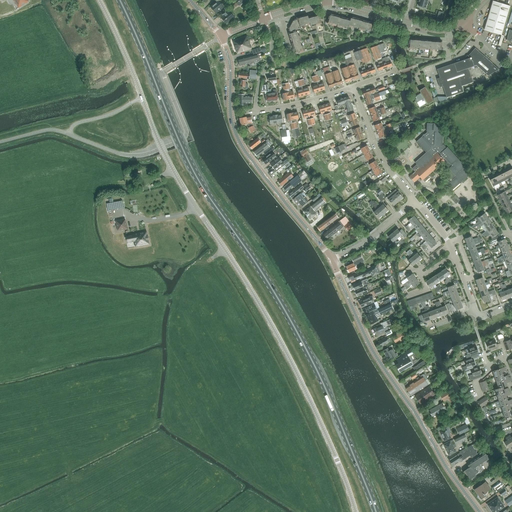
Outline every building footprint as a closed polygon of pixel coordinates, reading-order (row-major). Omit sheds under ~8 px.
[(419,2),(418,5),(419,6),(419,7),(424,8),(424,7),(426,8),(427,0),(419,0),(419,1),(419,2)] [(218,1),(211,7),(216,13),(224,7),(218,1)] [(484,30),(501,35),(510,6),(493,1),(484,30)] [(229,12),(226,13),(226,12),(228,11),(228,10),(225,12),(225,13),(222,15),(223,15),(223,16),(221,18),(220,16),(220,17),(221,18),(226,24),(230,21),(234,17),(229,11),(229,12)] [(343,28),(343,27),(348,28),(349,27),(354,28),(354,27),(359,28),(359,29),(364,31),(365,30),(370,31),(372,23),(352,17),(352,19),(351,18),(350,20),(331,14),(330,15),(329,15),(327,23),(332,25),(333,24),(337,25),(337,26),(343,28)] [(296,52),(296,54),(304,51),(303,46),(302,46),(300,41),(301,41),(300,35),(298,36),(297,31),(299,26),(304,24),(305,26),(310,24),(310,26),(316,24),(316,25),(322,24),(319,16),(318,16),(317,15),(308,17),(308,16),(307,16),(306,15),(297,18),(297,19),(292,20),(288,28),(290,33),(289,33),(295,53),(296,52)] [(233,41),(237,53),(251,49),(247,36),(233,41)] [(419,48),(419,49),(425,50),(425,49),(430,49),(430,50),(435,51),(436,50),(441,50),(442,41),(410,39),(410,40),(409,40),(408,48),(414,49),(414,48),(419,48)] [(377,46),(380,53),(384,52),(386,51),(384,44),(384,43),(377,46)] [(382,58),(380,53),(377,46),(375,46),(371,48),(374,57),(375,60),(377,60),(382,58)] [(367,48),(360,50),(363,58),(364,62),(365,63),(371,60),(367,48)] [(473,82),(468,68),(476,66),(488,76),(499,69),(475,48),(468,56),(466,57),(467,59),(437,69),(440,78),(437,79),(440,88),(443,87),(446,98),(464,92),(462,86),(473,82)] [(363,58),(360,50),(354,53),(355,57),(357,61),(361,59),(363,58)] [(257,54),(238,59),(240,66),(259,61),(263,60),(263,56),(263,55),(263,53),(257,54)] [(382,59),(383,63),(385,69),(389,67),(389,68),(389,67),(392,66),(390,60),(389,57),(382,59)] [(385,69),(383,63),(382,64),(381,62),(378,63),(379,64),(376,65),(378,71),(382,70),(382,71),(382,70),(385,69)] [(347,66),(352,80),(359,78),(354,64),(349,66),(348,65),(347,66)] [(369,69),(367,69),(369,74),(372,73),(372,74),(373,74),(372,73),(376,72),(373,66),(371,67),(371,65),(368,66),(369,69)] [(346,83),(352,80),(347,66),(346,66),(346,67),(341,69),(346,83)] [(369,74),(367,69),(365,70),(364,67),(362,68),(362,70),(360,71),(362,77),(365,76),(366,76),(369,74)] [(332,71),(331,71),(336,86),(343,84),(338,70),(332,72),(332,71)] [(272,81),(276,80),(275,71),(269,72),(270,75),(268,76),(268,81),(272,81)] [(336,86),(331,71),(330,72),(330,73),(324,74),(329,88),(336,86)] [(239,73),(238,78),(241,78),(241,80),(240,80),(240,86),(239,86),(239,87),(245,87),(245,88),(246,89),(247,89),(248,88),(248,85),(247,84),(245,83),(246,81),(247,81),(247,79),(249,79),(249,78),(256,79),(256,75),(250,74),(249,74),(239,73)] [(317,82),(318,85),(320,91),(325,90),(323,82),(320,83),(319,81),(317,82)] [(267,85),(262,86),(261,92),(265,91),(267,102),(269,102),(271,102),(272,101),(271,93),(269,94),(267,85)] [(384,86),(378,88),(378,89),(376,89),(376,90),(376,91),(374,87),(367,89),(369,94),(370,94),(376,92),(385,89),(384,86)] [(416,101),(419,106),(421,104),(422,105),(427,101),(429,105),(433,103),(433,102),(433,101),(432,101),(424,88),(425,88),(424,87),(420,90),(423,94),(420,96),(420,95),(417,97),(416,97),(415,97),(417,100),(416,101)] [(367,89),(362,91),(363,95),(364,95),(365,98),(370,96),(371,100),(374,99),(374,98),(380,96),(386,94),(385,91),(379,93),(373,95),(373,96),(371,96),(370,94),(369,94),(367,89)] [(348,96),(342,98),(345,105),(346,105),(351,103),(348,96)] [(370,96),(365,98),(366,102),(365,102),(366,102),(367,105),(373,103),(372,100),(371,100),(370,96)] [(343,106),(345,105),(342,98),(336,101),(338,107),(343,105),(343,106)] [(393,108),(395,115),(401,113),(398,106),(393,108)] [(376,110),(375,107),(369,109),(371,115),(377,113),(385,110),(384,108),(384,107),(380,108),(376,110)] [(377,113),(371,115),(373,122),(380,119),(378,116),(382,115),(382,114),(386,113),(385,110),(377,113)] [(283,122),(281,115),(278,116),(277,115),(273,115),(273,116),(269,117),(269,119),(268,119),(268,123),(270,122),(270,124),(283,122)] [(253,126),(251,116),(240,118),(241,125),(248,124),(250,128),(249,128),(251,133),(256,131),(253,126)] [(357,118),(350,121),(351,124),(350,124),(351,127),(359,124),(357,118)] [(381,123),(375,125),(377,132),(391,126),(390,124),(386,125),(387,126),(383,127),(381,123)] [(452,190),(471,174),(447,147),(446,148),(443,145),(442,146),(442,145),(443,132),(441,131),(442,124),(427,123),(426,131),(427,132),(416,142),(426,153),(415,163),(417,165),(412,169),(415,172),(409,177),(410,177),(410,178),(411,179),(412,179),(414,182),(417,180),(419,182),(422,180),(424,182),(429,178),(427,176),(444,161),(447,166),(446,181),(448,184),(447,184),(452,190)] [(377,132),(379,138),(386,136),(385,132),(392,129),(391,126),(377,132)] [(362,132),(355,135),(356,137),(355,138),(356,141),(364,138),(362,132)] [(257,138),(249,145),(252,149),(261,142),(257,138)] [(266,141),(266,142),(253,152),(257,157),(270,147),(272,145),(268,139),(266,141)] [(339,152),(339,153),(342,151),(342,150),(344,149),(342,145),(335,148),(337,153),(339,152)] [(370,151),(367,145),(361,149),(361,150),(358,151),(359,151),(358,152),(361,156),(364,155),(370,151)] [(272,147),(264,153),(266,156),(275,150),(272,147)] [(300,153),(303,157),(308,153),(306,149),(300,153)] [(367,161),(373,157),(370,151),(364,155),(367,161)] [(272,152),(262,160),(266,164),(276,157),(272,152)] [(279,158),(270,164),(273,168),(270,171),(271,172),(273,170),(281,164),(281,165),(283,164),(282,163),(282,162),(279,158)] [(282,163),(283,164),(281,165),(281,164),(273,170),(271,172),(270,173),(270,172),(269,173),(273,178),(274,178),(285,169),(290,164),(287,160),(287,159),(282,162),(282,163)] [(369,164),(373,170),(379,166),(375,161),(369,164)] [(292,164),(285,170),(288,173),(295,167),(292,164)] [(379,166),(373,170),(370,172),(372,174),(370,175),(372,178),(376,176),(382,172),(379,166)] [(500,172),(505,181),(510,178),(506,169),(500,172)] [(278,181),(282,186),(293,176),(289,172),(278,181)] [(500,172),(495,175),(499,184),(505,181),(500,172)] [(499,184),(495,175),(489,178),(493,187),(499,184)] [(283,188),(286,192),(293,186),(293,187),(302,181),(297,176),(289,183),(283,188)] [(366,181),(364,183),(365,186),(366,185),(367,187),(373,184),(372,182),(372,181),(371,179),(366,181)] [(288,194),(292,198),(301,191),(297,187),(288,194)] [(391,193),(398,202),(403,198),(398,191),(396,189),(393,191),(391,193)] [(498,195),(500,200),(507,196),(507,195),(507,196),(505,191),(498,195)] [(394,206),(398,202),(391,193),(389,195),(386,197),(388,200),(394,206)] [(293,199),(296,204),(303,199),(299,194),(293,199)] [(451,199),(456,204),(460,200),(456,195),(451,199)] [(500,200),(502,204),(509,201),(507,197),(508,197),(507,196),(500,200)] [(303,199),(296,204),(300,208),(306,204),(308,201),(305,197),(303,199)] [(321,197),(311,206),(315,211),(326,203),(321,197)] [(502,204),(505,209),(511,205),(509,201),(502,204)] [(383,204),(378,208),(383,214),(388,210),(383,204)] [(303,211),(310,219),(316,214),(310,206),(303,211)] [(383,214),(378,208),(374,212),(379,218),(383,214)] [(479,224),(482,223),(488,219),(485,213),(481,216),(480,215),(475,219),(478,223),(471,227),(473,228),(476,226),(479,224)] [(317,227),(320,231),(338,218),(335,214),(317,227)] [(418,220),(414,216),(408,220),(410,223),(405,227),(407,229),(418,220)] [(349,222),(345,217),(338,222),(323,234),(327,239),(344,226),(349,222)] [(116,221),(117,231),(127,229),(126,222),(126,223),(125,219),(116,221)] [(483,225),(485,228),(491,223),(488,219),(479,224),(476,226),(478,228),(483,225)] [(418,220),(407,229),(408,231),(414,227),(416,229),(421,225),(418,220)] [(349,222),(344,226),(348,231),(353,227),(349,222)] [(483,236),(485,235),(488,233),(495,228),(491,223),(485,228),(487,231),(482,234),(483,236)] [(418,232),(413,236),(414,239),(417,236),(420,234),(425,230),(421,225),(416,229),(418,232)] [(488,233),(485,235),(487,237),(490,235),(492,238),(497,234),(498,234),(495,228),(488,233)] [(393,233),(397,238),(399,240),(401,239),(399,236),(402,234),(404,237),(407,235),(402,229),(399,231),(398,229),(393,233)] [(417,236),(414,239),(416,241),(421,236),(424,239),(429,234),(425,230),(420,234),(417,236)] [(126,236),(127,242),(134,241),(135,247),(148,244),(148,245),(149,244),(148,240),(149,240),(148,236),(147,236),(147,231),(146,232),(133,234),(133,235),(126,236)] [(397,238),(393,233),(388,237),(392,242),(397,238)] [(429,234),(424,239),(426,241),(420,246),(422,248),(425,245),(427,243),(433,239),(429,234)] [(497,234),(492,238),(491,238),(493,244),(498,242),(499,241),(497,234)] [(465,238),(467,244),(473,242),(476,241),(480,239),(479,237),(472,239),(471,236),(465,238)] [(433,239),(427,243),(431,248),(437,244),(433,239)] [(467,244),(469,250),(475,247),(474,244),(481,242),(480,239),(476,241),(473,242),(467,244)] [(498,242),(500,248),(507,245),(505,239),(499,241),(498,242)] [(500,248),(502,253),(509,251),(507,245),(500,248)] [(469,250),(471,256),(478,253),(480,252),(484,251),(483,248),(477,251),(475,247),(469,250)] [(511,256),(509,251),(502,253),(503,256),(500,257),(497,259),(498,261),(501,260),(511,256)] [(413,257),(417,262),(422,258),(417,253),(413,257)] [(471,256),(473,261),(480,259),(478,253),(471,256)] [(346,267),(347,270),(346,270),(347,272),(348,272),(348,273),(356,269),(355,266),(364,262),(361,255),(352,259),(354,263),(346,267)] [(417,262),(413,257),(408,261),(412,266),(417,262)] [(481,262),(480,259),(473,261),(475,267),(489,262),(488,259),(481,262)] [(475,267),(477,272),(484,270),(483,267),(493,263),(492,261),(489,262),(475,267)] [(501,270),(502,272),(511,268),(511,262),(506,264),(508,268),(501,270)] [(349,277),(351,282),(371,274),(372,277),(372,276),(380,273),(377,265),(349,277)] [(447,276),(450,274),(446,268),(441,272),(445,277),(447,281),(449,279),(447,276)] [(440,281),(445,277),(441,272),(436,275),(440,281)] [(416,278),(412,273),(410,275),(407,277),(409,280),(406,282),(408,284),(410,283),(416,278)] [(435,284),(440,281),(436,275),(431,278),(435,284)] [(475,280),(478,286),(485,283),(482,277),(475,280)] [(419,283),(416,278),(410,283),(408,284),(409,286),(412,285),(414,288),(419,283)] [(437,287),(435,284),(431,278),(426,282),(430,288),(433,286),(435,289),(437,287)] [(352,285),(354,290),(363,286),(369,284),(367,279),(361,282),(352,285)] [(478,286),(480,291),(487,289),(485,283),(478,286)] [(449,293),(456,290),(454,285),(447,287),(449,291),(445,292),(446,294),(449,293)] [(356,294),(357,296),(370,291),(368,288),(369,288),(368,286),(355,291),(355,292),(356,294)] [(507,298),(505,291),(504,288),(501,289),(502,292),(499,293),(502,300),(507,298)] [(487,289),(480,291),(482,297),(489,294),(492,293),(491,291),(488,292),(487,289)] [(452,299),(459,296),(456,290),(449,293),(446,294),(447,297),(450,295),(452,299)] [(492,293),(489,294),(482,297),(484,303),(491,300),(490,297),(492,296),(492,293)] [(359,302),(362,307),(374,302),(371,296),(359,302)] [(452,299),(454,304),(461,302),(459,296),(452,299)] [(461,302),(454,304),(456,310),(463,307),(461,302)] [(365,315),(370,325),(378,321),(376,317),(393,310),(390,303),(377,309),(378,309),(365,315)] [(373,310),(376,309),(374,304),(371,306),(371,305),(363,310),(365,314),(373,310)] [(442,315),(448,313),(445,306),(442,307),(441,304),(438,305),(439,308),(442,315)] [(437,317),(442,315),(439,308),(438,305),(436,306),(437,309),(434,310),(437,317)] [(427,309),(425,310),(421,312),(425,322),(431,319),(427,309)] [(431,319),(437,317),(434,310),(431,311),(430,309),(427,309),(431,319)] [(398,334),(392,338),(396,344),(401,341),(404,347),(414,341),(410,335),(408,337),(404,330),(409,327),(407,324),(396,330),(398,334)] [(373,329),(376,336),(380,334),(379,333),(385,331),(382,325),(373,329)] [(389,338),(387,340),(386,337),(378,342),(381,347),(391,341),(389,338)] [(499,339),(500,343),(502,348),(503,350),(505,349),(506,351),(511,348),(511,345),(510,341),(510,340),(505,341),(504,337),(499,339)] [(500,343),(496,345),(495,339),(486,342),(489,349),(490,349),(491,352),(502,348),(500,343)] [(466,355),(467,360),(473,358),(479,356),(477,353),(479,353),(476,346),(468,349),(469,354),(466,355)] [(392,349),(389,351),(388,348),(383,351),(388,359),(390,357),(391,359),(397,356),(392,349)] [(398,360),(400,363),(396,365),(400,372),(399,371),(403,369),(403,370),(412,365),(408,357),(413,354),(411,350),(401,355),(402,357),(397,360),(398,360)] [(464,372),(471,370),(475,368),(474,365),(475,365),(473,358),(467,360),(464,361),(466,366),(462,367),(464,372)] [(423,361),(413,368),(415,371),(425,364),(423,361)] [(471,370),(473,374),(469,376),(470,381),(481,377),(480,374),(482,373),(479,367),(475,368),(471,370)] [(493,371),(495,377),(503,374),(502,372),(506,370),(505,367),(493,371)] [(495,377),(497,383),(509,379),(508,376),(503,377),(503,374),(495,377)] [(406,388),(408,392),(425,381),(423,377),(406,388)] [(497,383),(499,388),(503,387),(507,386),(506,383),(510,382),(509,379),(497,383)] [(425,381),(408,392),(411,396),(428,385),(425,381)] [(415,396),(420,404),(421,404),(420,403),(423,401),(424,402),(435,395),(429,386),(415,396)] [(495,390),(497,396),(509,391),(508,388),(504,390),(503,387),(499,388),(495,390)] [(497,396),(499,401),(507,398),(506,396),(510,394),(509,391),(497,396)] [(499,401),(501,407),(511,402),(511,400),(508,401),(507,398),(499,401)] [(511,402),(501,407),(503,412),(511,410),(510,407),(511,406),(511,402)] [(429,411),(432,417),(440,413),(440,412),(446,409),(442,403),(429,411)] [(505,418),(511,415),(511,416),(511,415),(511,412),(511,410),(503,412),(505,418)] [(464,419),(456,423),(459,428),(451,432),(454,438),(469,430),(464,419)] [(444,441),(451,438),(446,428),(439,431),(444,441)] [(464,434),(454,439),(457,444),(467,439),(464,434)] [(443,444),(449,455),(456,452),(454,448),(456,447),(455,444),(452,445),(451,443),(453,442),(452,440),(450,441),(444,444),(443,444)] [(449,460),(453,466),(460,461),(460,460),(461,459),(462,461),(463,461),(462,460),(471,455),(472,458),(478,454),(472,445),(464,449),(466,452),(459,456),(458,454),(457,455),(449,460)] [(463,472),(469,480),(476,475),(481,471),(478,467),(489,459),(487,457),(488,456),(487,455),(487,456),(485,453),(467,465),(466,466),(468,469),(463,472)] [(475,489),(481,497),(484,495),(485,495),(488,492),(487,491),(490,488),(485,482),(482,484),(481,483),(474,488),(475,488),(480,484),(481,485),(475,489)] [(487,505),(490,509),(501,502),(497,497),(487,505)] [(490,509),(491,511),(496,511),(504,507),(501,502),(490,509)]
